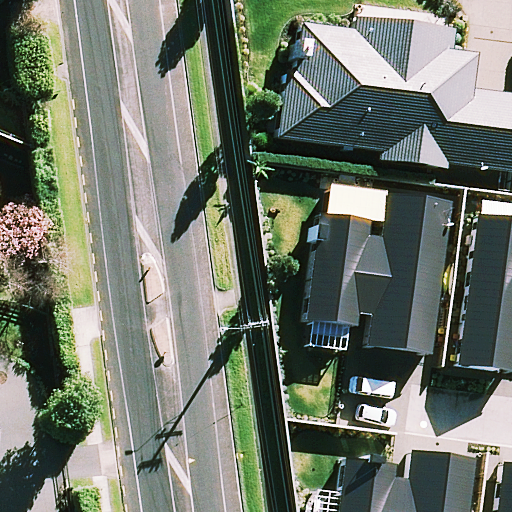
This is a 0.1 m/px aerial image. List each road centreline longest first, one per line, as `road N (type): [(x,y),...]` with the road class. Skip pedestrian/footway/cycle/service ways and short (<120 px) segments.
road 1 (tertiary): [(118,0),(185,511)]
road 2 (residential): [(347,402),(511,424)]
